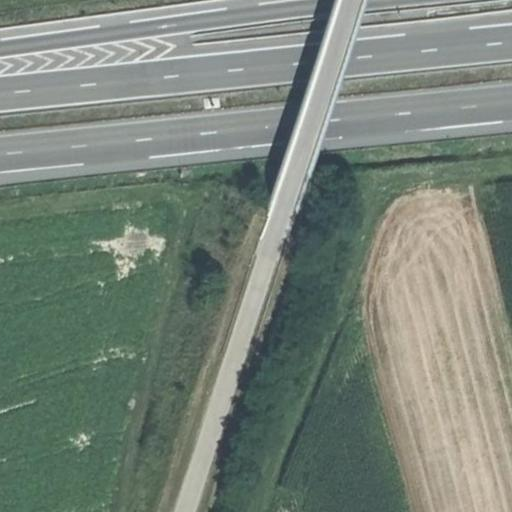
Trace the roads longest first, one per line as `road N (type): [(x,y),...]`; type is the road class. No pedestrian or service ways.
road 1 (track): [(183,511),(349,0)]
road 2 (trunk): [(0,156),(511,103)]
road 3 (trunk): [(511,40),(0,89)]
road 4 (track): [(0,206),(167,192),(184,222),(117,511)]
road 5 (trunk): [(403,0),(0,49)]
